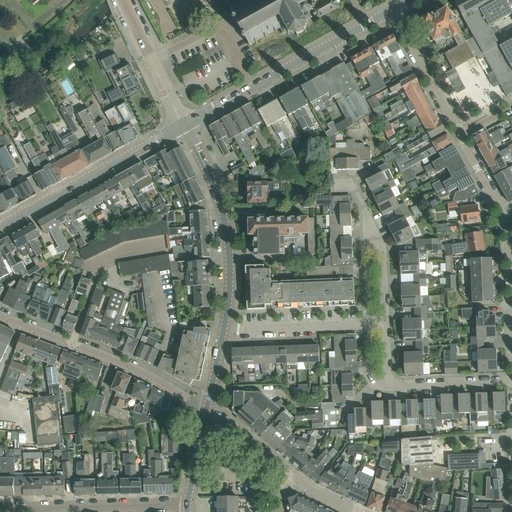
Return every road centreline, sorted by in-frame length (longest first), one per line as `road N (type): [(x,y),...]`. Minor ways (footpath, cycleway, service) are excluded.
road 1 (tertiary): [(184,125),(391,9)]
road 2 (residential): [(205,408),(128,365),(0,315)]
road 3 (tertiary): [(224,329),(223,215),(184,125)]
road 4 (tertiary): [(0,227),(184,125)]
road 5 (unclassified): [(511,320),(507,225),(461,134)]
road 6 (residential): [(187,503),(0,507)]
road 7 (residential): [(384,323),(381,254),(373,247),(365,257),(368,324)]
road 8 (residential): [(224,329),(368,324)]
road 9 (unclassified): [(461,134),(391,9)]
road 10 (tertiary): [(184,125),(123,0)]
road 11 (residential): [(511,381),(388,385)]
